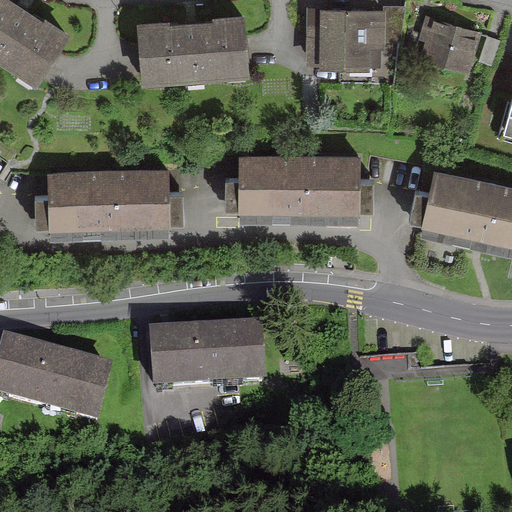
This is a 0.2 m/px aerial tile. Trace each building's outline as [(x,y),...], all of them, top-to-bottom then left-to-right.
[(13,0),(0,0),(0,66),(27,85),(63,32),(13,0)] [(302,8),(302,65),(381,65),(381,8),(302,8)] [(470,72),(484,32),(423,11),(409,50),(470,72)] [(129,20),(132,82),(242,76),(239,14),(129,20)] [(511,130),(511,80),(498,126),(511,130)] [(358,153),(227,155),(229,221),(359,218),(358,153)] [(169,165),(29,168),(30,235),(170,232),(169,165)] [(511,183),(425,165),(412,221),(511,242),(511,183)] [(256,385),(252,327),(143,334),(147,393),(256,385)] [(0,396),(92,424),(110,366),(8,334),(0,358),(0,396)] [(511,469),(503,472),(511,503),(511,469)]
